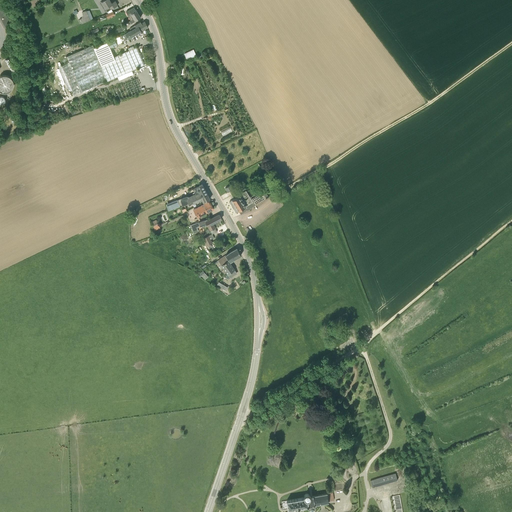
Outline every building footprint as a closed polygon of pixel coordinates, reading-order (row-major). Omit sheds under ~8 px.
[(106,10),(107,11),(118,5),(115,1),(111,3),(109,0),(103,0),(101,1),(101,2),(100,2),(105,10),(106,10)] [(0,20),(4,28),(11,24),(0,2),(0,20)] [(130,22),(131,23),(141,17),(134,7),(126,13),(131,21),(130,22)] [(81,24),(93,19),(90,11),(88,10),(82,12),(83,15),(81,18),(79,19),(81,24)] [(138,25),(141,31),(148,27),(145,21),(141,23),(140,21),(135,25),(130,28),(130,29),(138,25)] [(119,36),(122,42),(141,31),(138,25),(130,29),(131,30),(125,33),(125,34),(119,36)] [(114,39),(108,42),(94,48),(92,45),(67,56),(69,62),(62,65),(74,95),(140,67),(144,65),(137,47),(114,57),(110,47),(117,44),(114,39)] [(188,60),(196,56),(193,50),(185,54),(187,60),(188,60)] [(233,189),(236,187),(234,183),(231,185),(225,188),(228,192),(233,189)] [(193,201),(207,193),(202,184),(200,185),(199,185),(199,186),(193,189),(195,192),(193,194),(194,195),(188,198),(181,200),(182,200),(181,198),(180,198),(177,200),(180,206),(187,203),(193,201)] [(266,198),(263,192),(251,199),(246,190),(242,193),(242,194),(239,195),(239,194),(235,196),(236,198),(232,200),(238,211),(239,210),(241,213),(266,198)] [(204,202),(206,201),(210,199),(207,193),(193,201),(187,203),(189,206),(191,205),(191,204),(194,203),(198,201),(199,203),(203,201),(204,202)] [(207,211),(213,208),(210,201),(209,201),(204,204),(207,211)] [(197,217),(207,211),(204,204),(193,209),(197,217)] [(208,225),(210,230),(215,228),(213,223),(221,219),(219,214),(208,220),(210,224),(208,225)] [(207,224),(208,225),(210,224),(208,220),(207,219),(200,221),(190,225),(191,227),(194,226),(196,225),(197,227),(201,226),(200,226),(207,224)] [(230,261),(241,255),(237,248),(232,250),(226,254),(230,261)] [(227,274),(228,274),(234,269),(225,255),(218,260),(221,265),(227,274)] [(339,326),(331,331),(335,338),(343,333),(340,327),(339,326)] [(397,480),(396,475),(395,473),(370,480),(372,487),(397,480)] [(328,501),(334,500),(333,492),(310,496),(309,495),(308,494),(307,494),(306,494),(305,495),(304,496),(304,497),(286,501),(288,509),(308,506),(308,510),(309,509),(310,510),(311,511),(313,511),(314,510),(314,509),(315,508),(315,507),(316,506),(316,504),(328,502),(328,501)]
